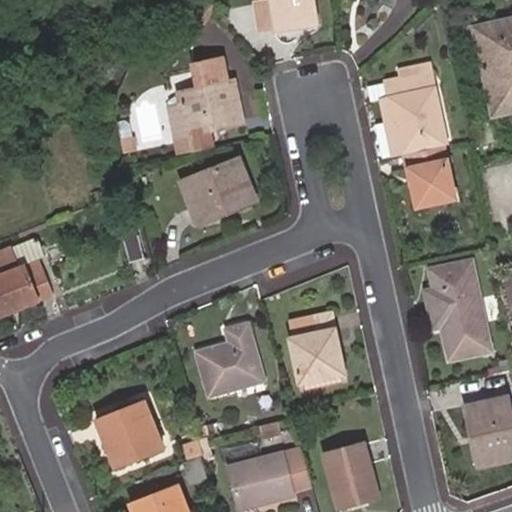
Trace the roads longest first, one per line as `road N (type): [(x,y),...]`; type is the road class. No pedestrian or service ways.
road 1 (residential): [(321,232),(292,92),(338,82),(367,223)]
road 2 (residential): [(321,232),(181,290),(29,375)]
road 3 (residential): [(430,511),(367,223)]
road 4 (residential): [(29,375),(31,413),(70,511)]
